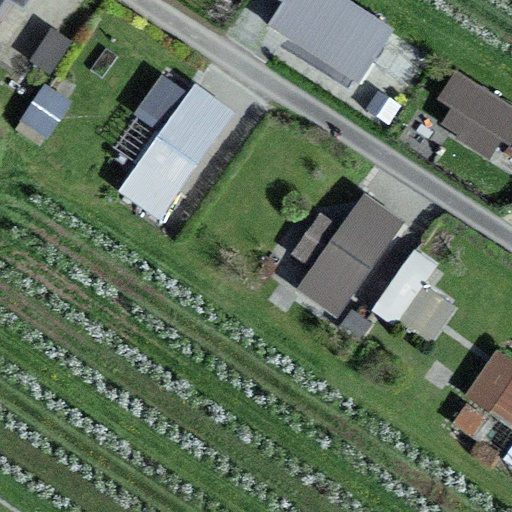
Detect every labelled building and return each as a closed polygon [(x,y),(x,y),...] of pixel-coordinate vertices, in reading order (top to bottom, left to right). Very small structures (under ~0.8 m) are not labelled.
[(23,19),(35,0),(0,0),(0,15),(5,7),(23,19)] [(373,22),(337,0),(274,0),(287,8),(271,33),(339,76),(373,22)] [(511,150),(511,113),(451,76),(432,107),(448,118),(439,133),(489,163),(499,147),(510,154),(511,150)] [(159,225),(231,123),(190,94),(118,196),(159,225)] [(337,326),(399,236),(358,208),(296,298),(337,326)]
